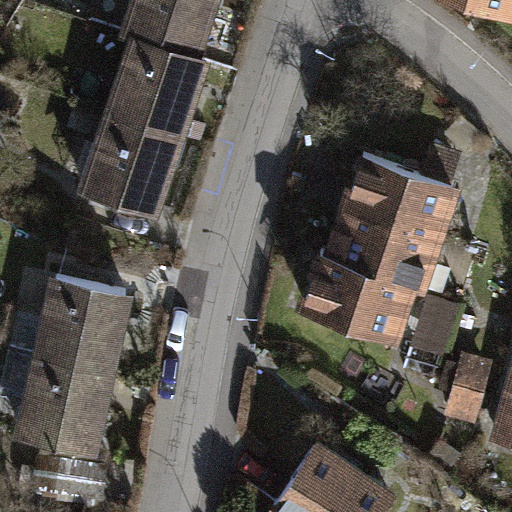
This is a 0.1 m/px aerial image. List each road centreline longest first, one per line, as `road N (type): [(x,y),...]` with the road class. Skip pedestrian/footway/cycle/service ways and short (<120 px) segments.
road 1 (residential): [(293,0),(209,241),(161,511)]
road 2 (residential): [(366,0),(408,23),(511,116)]
